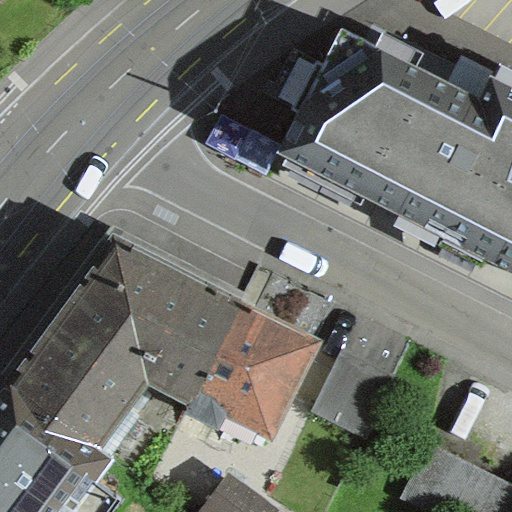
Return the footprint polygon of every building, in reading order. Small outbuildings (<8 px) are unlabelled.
[(439,58),(330,5),(263,142),(511,262),(511,79),(483,66),(469,94),(430,75),(439,58)] [(128,241),(24,382),(124,460),(169,389),(211,413),(265,313),(128,241)] [(337,350),(265,313),(211,413),(239,431),(249,413),(290,436),(337,350)] [(393,382),(347,360),(322,416),(367,437),(393,382)] [(124,460),(24,382),(0,412),(0,511),(105,511),(111,505),(97,494),(124,460)] [(511,511),(511,488),(430,448),(404,501),(426,511),(511,511)] [(273,511),(240,485),(217,511),(273,511)]
